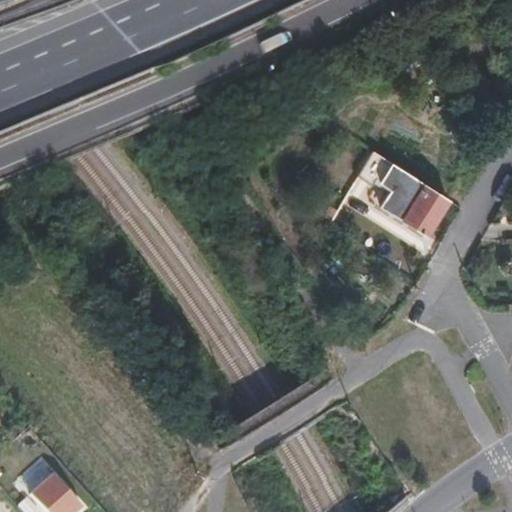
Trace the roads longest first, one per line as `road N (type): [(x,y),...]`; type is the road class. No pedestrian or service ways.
road 1 (trunk): [(0,160),(169,94),(347,0)]
road 2 (trunk): [(0,91),(205,0)]
road 3 (residential): [(473,337),(443,275),(511,150)]
